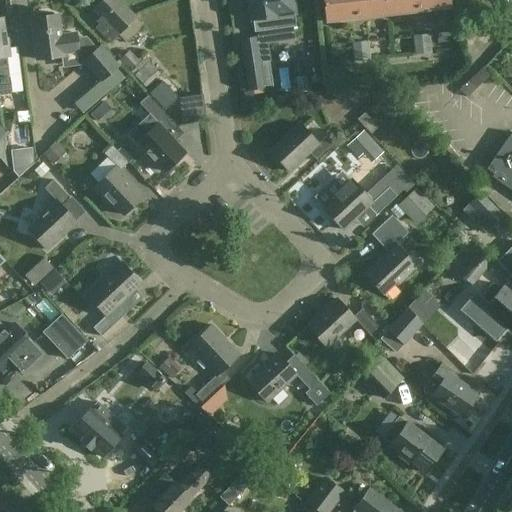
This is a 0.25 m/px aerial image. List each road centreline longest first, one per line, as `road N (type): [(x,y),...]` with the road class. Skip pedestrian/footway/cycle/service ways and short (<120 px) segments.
road 1 (residential): [(230,166),(328,260),(260,325),(154,241)]
road 2 (residential): [(207,0),(230,166)]
